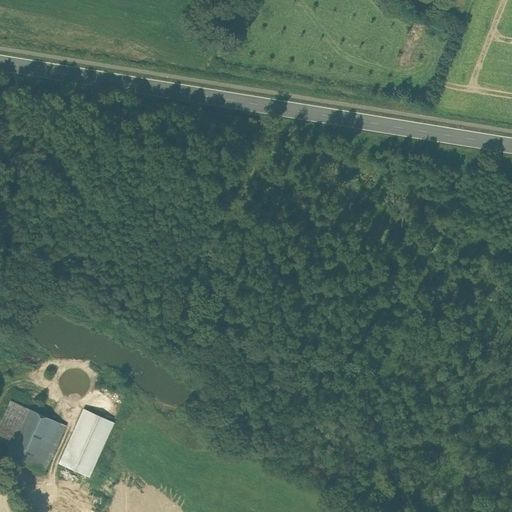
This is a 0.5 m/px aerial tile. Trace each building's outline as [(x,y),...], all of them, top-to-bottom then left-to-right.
[(0,426),(0,435),(12,441),(27,408),(12,401),(0,426)] [(17,461),(29,467),(50,419),(27,408),(12,441),(6,456),(17,461)] [(84,409),(59,464),(88,477),(113,422),(84,409)] [(61,423),(50,419),(29,467),(39,471),(61,423)] [(0,467),(11,473),(17,461),(6,456),(3,462),(2,461),(0,465),(0,467)] [(97,485),(105,474),(99,471),(91,481),(97,485)] [(114,489),(119,482),(106,473),(105,474),(97,485),(110,495),(114,489)] [(114,489),(133,502),(138,495),(119,482),(114,489)] [(69,489),(52,511),(96,511),(104,503),(95,497),(84,511),(73,511),(83,499),(69,489)] [(133,502),(114,489),(110,495),(129,508),(133,502)]
